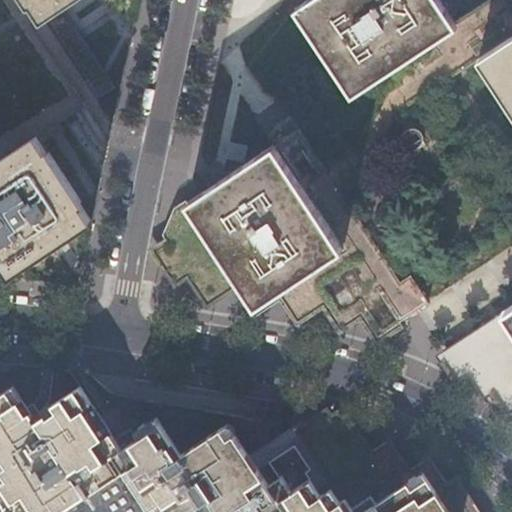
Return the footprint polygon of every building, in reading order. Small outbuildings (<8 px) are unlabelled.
[(0,0),(0,250),(4,256),(7,254),(18,270),(94,220),(84,205),(87,203),(54,154),(52,155),(40,138),(88,107),(35,27),(49,18),(45,13),(36,0),(0,0)] [(36,0),(45,13),(49,18),(100,94),(119,81),(64,0),(36,0)] [(455,21),(450,13),(441,0),(307,0),(297,6),(354,92),(385,72),(457,24),(455,21)] [(478,58),(511,35),(511,0),(486,0),(455,21),(457,24),(385,72),(407,105),(456,73),(478,58)] [(511,35),(478,58),(511,108),(511,35)] [(189,201),(180,207),(169,232),(174,240),(162,248),(178,273),(190,265),(210,295),(238,276),(257,304),(283,286),(301,313),(327,296),(344,320),(363,307),(380,331),(429,299),(411,273),(402,279),(302,127),(277,143),(189,201)] [(401,138),(401,140),(401,142),(402,144),(403,146),(405,147),(409,149),(413,150),(416,149),(419,147),(423,143),(425,138),(425,136),(425,134),(421,129),(419,128),(416,127),(412,127),(407,131),(401,136),(401,138)] [(511,322),(504,310),(446,348),(462,372),(471,366),(486,387),(496,381),(510,402),(511,400),(511,322)] [(5,503),(10,511),(20,511),(32,504),(37,511),(45,511),(55,506),(58,511),(60,511),(67,508),(69,511),(470,511),(458,492),(449,498),(434,477),(432,478),(419,477),(416,473),(409,478),(394,458),(384,464),(376,453),(370,457),(345,421),(342,423),(328,421),(325,418),(308,429),(350,492),(340,499),(331,485),(322,491),(310,475),(293,487),(282,472),(269,480),(256,462),(247,467),(239,455),(248,449),(232,426),(227,430),(220,420),(173,451),(163,437),(157,429),(139,441),(130,428),(117,436),(94,401),(86,406),(78,394),(41,418),(17,382),(0,393),(0,446),(0,447),(10,461),(3,466),(9,476),(2,481),(12,497),(5,503)]
